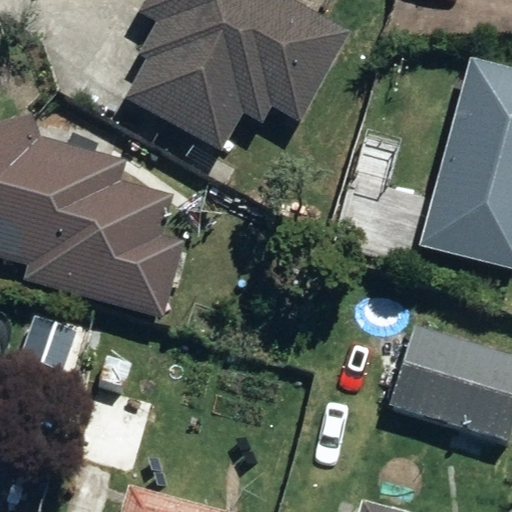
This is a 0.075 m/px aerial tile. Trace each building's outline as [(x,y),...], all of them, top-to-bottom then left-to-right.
[(152,0),(140,22),(169,37),(128,107),(224,162),(254,110),(299,136),(350,45),(270,0),(152,0)] [(423,259),(511,283),(511,80),(473,70),(423,259)] [(24,291),(164,330),(186,253),(164,247),(174,209),(121,195),(127,173),(42,150),(34,129),(0,141),(0,268),(28,276),(24,291)] [(362,185),(398,195),(408,155),(372,146),(362,185)] [(390,417),(511,454),(511,450),(511,367),(415,337),(390,417)] [(76,460),(137,477),(156,408),(95,392),(76,460)] [(39,468),(48,437),(23,431),(15,464),(39,468)] [(472,511),(511,511),(511,484),(483,475),(472,511)]
